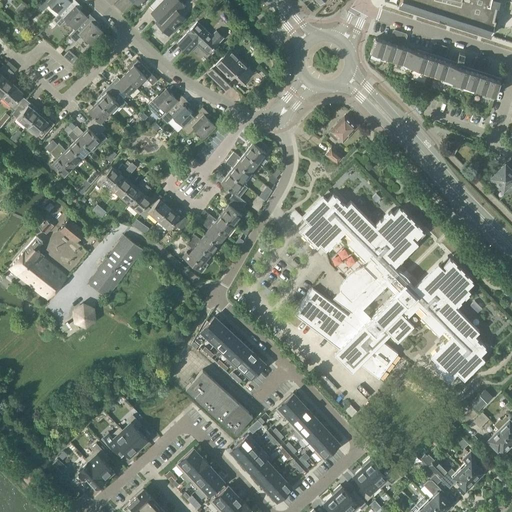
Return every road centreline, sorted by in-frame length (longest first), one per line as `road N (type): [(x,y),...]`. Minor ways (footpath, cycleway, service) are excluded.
road 1 (residential): [(287,511),(360,442),(213,295),(288,171),(281,115)]
road 2 (secondary): [(476,210),(356,67)]
road 3 (secondary): [(341,87),(356,91),(476,210)]
road 4 (residential): [(273,511),(192,423),(144,461)]
road 5 (residential): [(8,48),(68,104),(131,35)]
road 6 (residential): [(511,58),(362,6)]
road 7 (residential): [(131,35),(178,77),(241,112)]
road 8 (residential): [(201,175),(217,188),(197,213),(167,187),(186,165)]
